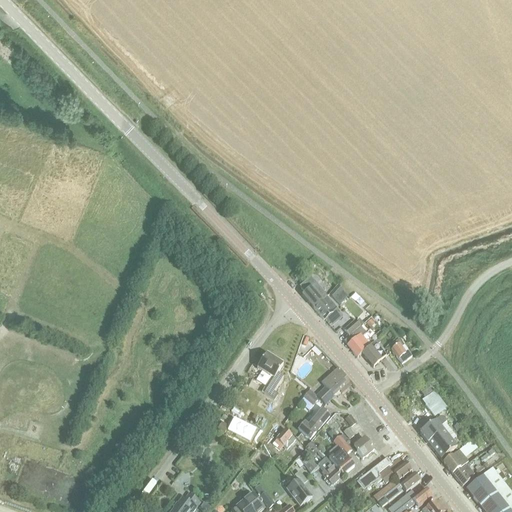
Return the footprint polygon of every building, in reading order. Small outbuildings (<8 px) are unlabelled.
[(302,299),(314,312),(323,304),(322,303),(326,300),(327,299),(310,280),(299,290),(305,296),(302,299)] [(338,288),(333,293),(329,296),(334,301),(343,292),(338,288)] [(363,294),(358,298),(362,303),(367,299),(363,294)] [(326,300),(322,303),(323,304),(314,312),(325,324),(327,322),(331,325),(341,316),(326,300)] [(354,322),(343,332),(349,338),(360,328),(354,322)] [(343,343),(343,344),(355,358),(357,360),(361,356),(362,356),(370,348),(369,348),(359,336),(364,332),(360,328),(349,338),(343,343)] [(389,332),(385,335),(390,340),(393,337),(389,332)] [(393,351),(404,365),(414,356),(400,340),(393,345),(396,349),(393,351)] [(370,348),(362,356),(374,369),(379,364),(380,363),(381,362),(385,359),(385,358),(386,357),(377,347),(380,344),(378,341),(374,344),(369,348),(370,348)] [(257,370),(273,380),(264,395),(274,402),(277,396),(273,393),(283,378),(278,374),(283,366),(266,355),(257,370)] [(326,390),(317,398),(324,407),(330,401),(329,401),(340,391),(343,393),(347,389),(345,386),(349,383),(339,372),(334,376),(334,375),(322,386),(326,390)] [(426,396),(435,389),(432,386),(423,392),(426,396)] [(304,399),(313,407),(318,401),(308,393),(304,399)] [(422,401),(434,418),(444,410),(432,394),(422,401)] [(319,431),(330,417),(323,411),(309,427),(304,424),(298,431),(310,441),(316,434),(318,431),(319,431)] [(345,420),(351,428),(356,424),(351,417),(345,420)] [(236,418),(230,428),(248,439),(254,428),(236,418)] [(439,418),(420,434),(442,463),(456,452),(455,450),(457,448),(441,428),(446,423),(443,419),(439,418)] [(384,421),(377,427),(381,432),(387,426),(384,421)] [(343,433),(350,440),(354,436),(348,429),(343,433)] [(287,451),(296,441),(285,431),(272,446),(279,452),(283,448),(287,451)] [(344,435),(340,437),(341,438),(352,452),(355,455),(356,454),(362,461),(374,451),(364,439),(354,447),(344,435)] [(329,461),(343,478),(355,468),(346,457),(352,452),(341,438),(334,444),(342,453),(335,459),(333,458),(329,461)] [(456,452),(442,463),(452,476),(468,464),(464,459),(478,449),(471,441),(456,452)] [(320,452),(312,443),(305,450),(313,458),(320,452)] [(269,460),(262,453),(258,458),(265,464),(269,460)] [(343,478),(327,459),(319,466),(325,473),(323,475),(333,487),(343,479),(343,478)] [(386,461),(359,483),(365,491),(381,479),(386,485),(396,478),(399,482),(412,472),(405,464),(403,466),(398,460),(390,467),(386,461)] [(467,466),(454,477),(463,489),(470,483),(469,481),(475,476),(467,466)] [(483,468),(475,473),(479,477),(486,472),(483,468)] [(481,511),(511,511),(511,496),(491,471),(465,491),(481,511)] [(386,497),(383,499),(388,505),(402,493),(400,491),(402,489),(406,494),(420,483),(414,475),(395,490),(386,497)] [(294,486),(287,491),(300,509),(312,499),(299,482),(294,486)] [(382,491),(386,497),(395,490),(391,484),(382,491)] [(406,506),(403,508),(398,511),(406,511),(415,505),(418,509),(432,498),(426,490),(417,497),(406,506)] [(406,506),(417,497),(413,492),(399,503),(403,508),(406,506)] [(238,510),(235,511),(262,511),(265,510),(252,495),(236,508),(238,510)] [(266,495),(260,499),(269,510),(275,506),(266,495)] [(183,499),(173,511),(189,511),(193,507),(196,509),(200,504),(190,496),(186,501),(183,499)] [(443,511),(435,501),(422,511),(421,511),(443,511)]
